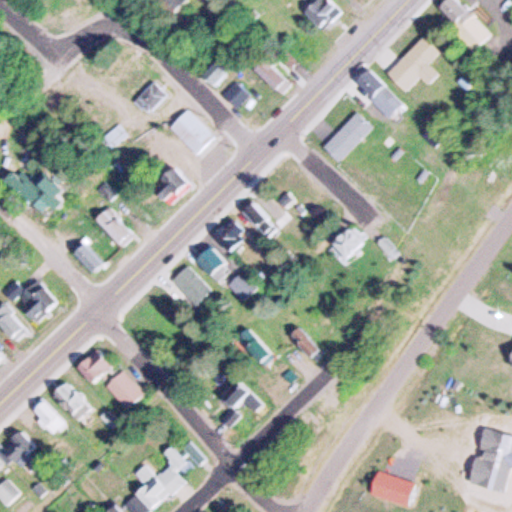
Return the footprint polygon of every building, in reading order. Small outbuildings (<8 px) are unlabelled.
[(310,0),(330,0),(342,10),(326,30),(302,11),(310,0)] [(443,8),(448,0),(463,0),(480,11),(470,26),(443,8)] [(392,72),(435,24),(454,42),(412,89),(392,72)] [(204,74),(224,50),(236,60),(216,84),(204,74)] [(257,69),(282,92),(294,79),(269,56),(257,69)] [(359,81),(397,115),(409,101),(372,67),(359,81)] [(131,99),(151,79),(165,92),(144,113),(131,99)] [(220,94),(231,81),(246,93),(235,106),(220,94)] [(166,125),(180,109),(212,138),(197,154),(166,125)] [(326,144),(357,109),(375,125),(343,159),(326,144)] [(105,147),(123,133),(113,121),(95,134),(105,147)] [(171,200),(191,178),(176,165),(156,187),(171,200)] [(47,212),(65,192),(51,179),(32,198),(47,212)] [(107,200),(115,191),(102,180),(94,189),(107,200)] [(241,208),(253,197),(277,224),(265,235),(241,208)] [(94,220),(106,206),(136,232),(124,246),(94,220)] [(301,226),(292,212),(282,218),(291,232),(301,226)] [(215,235),(227,223),(245,241),(233,252),(215,235)] [(326,243),(346,226),(363,245),(344,263),(326,243)] [(74,256),(85,244),(105,263),(95,275),(74,256)] [(201,259),(215,245),(233,263),(218,277),(201,259)] [(173,277),(188,264),(215,294),(200,307),(173,277)] [(229,282),(244,268),(262,287),(247,301),(229,282)] [(5,288),(38,320),(56,302),(24,270),(5,288)] [(0,325),(0,307),(6,302),(28,327),(13,340),(0,325)] [(247,328),(236,340),(262,364),(273,353),(247,328)] [(287,338),(296,329),(321,354),(312,363),(287,338)] [(99,382),(116,366),(99,348),(83,365),(99,382)] [(107,386),(123,371),(145,395),(128,410),(107,386)] [(233,380),(216,398),(237,417),(254,399),(233,380)] [(55,393),(67,381),(94,409),(81,421),(55,393)] [(33,409),(46,397),(67,420),(54,432),(33,409)] [(217,417),(224,427),(238,417),(232,407),(217,417)] [(4,443),(24,466),(43,450),(23,427),(4,443)] [(108,511),(148,511),(182,483),(174,473),(190,459),(196,466),(204,459),(183,435),(160,454),(166,462),(153,473),(141,459),(126,471),(138,485),(108,511)] [(373,474),(366,495),(403,508),(410,487),(373,474)] [(0,500),(0,482),(5,478),(20,494),(6,507),(0,500)]
